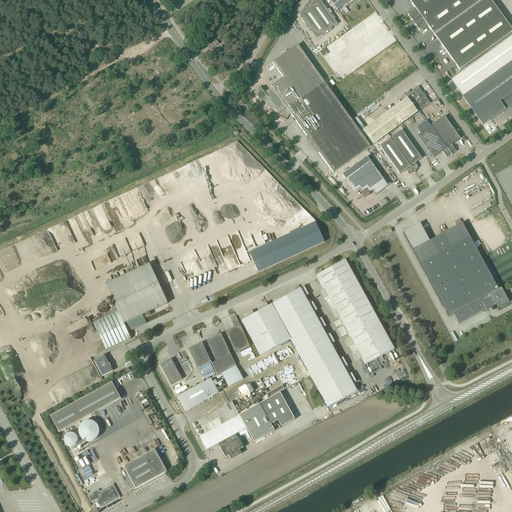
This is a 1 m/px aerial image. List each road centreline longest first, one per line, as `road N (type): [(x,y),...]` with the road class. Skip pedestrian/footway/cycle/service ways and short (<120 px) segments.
road 1 (unclassified): [(130,511),(192,468),(146,373),(145,349),(356,238)]
road 2 (track): [(0,316),(13,333),(54,332),(83,313),(117,267),(229,227),(234,207),(221,196),(181,197),(159,210)]
road 3 (secondary): [(255,511),(442,408)]
road 4 (tertiary): [(356,238),(216,91)]
road 5 (track): [(168,27),(0,119)]
road 6 (unclassified): [(483,153),(372,0)]
road 7 (track): [(143,223),(0,281)]
road 8 (unclassified): [(483,153),(356,238)]
road 9 (tertiary): [(427,371),(356,238)]
road 10 (track): [(13,333),(32,379),(43,385),(58,384),(74,366),(54,332)]
